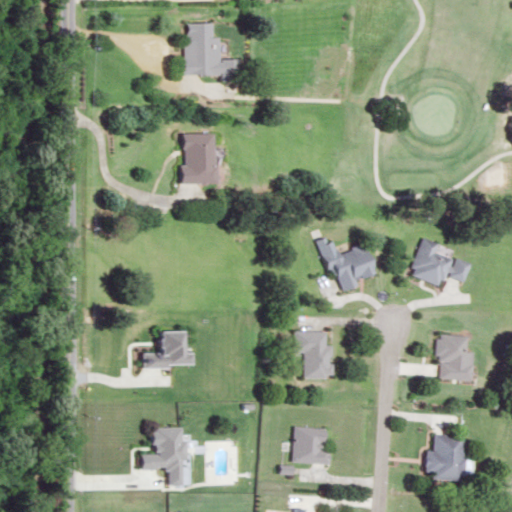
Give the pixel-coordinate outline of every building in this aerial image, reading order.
[(205,30),(175,30),(175,75),(226,75),(226,57),(211,57),(211,38),(205,38),(205,30)] [(169,182),(206,182),(205,131),(173,131),(174,164),(169,164),(169,182)] [(402,273),(433,286),(438,274),(455,281),(465,258),(418,237),(402,273)] [(354,241),(318,260),(333,290),(369,271),(354,241)] [(287,351),(296,351),(296,376),(324,377),(325,343),(320,343),(320,330),(287,329),(287,351)] [(459,350),(460,334),(432,333),(430,377),(464,379),(465,350),(459,350)] [(321,426),(287,425),(286,461),(320,462),(321,426)] [(145,427),(146,436),(140,436),(140,451),(130,452),(130,467),(158,467),(158,483),(174,483),(173,427),(145,427)] [(425,451),(419,450),(417,475),(452,478),(456,434),(427,432),(425,451)]
